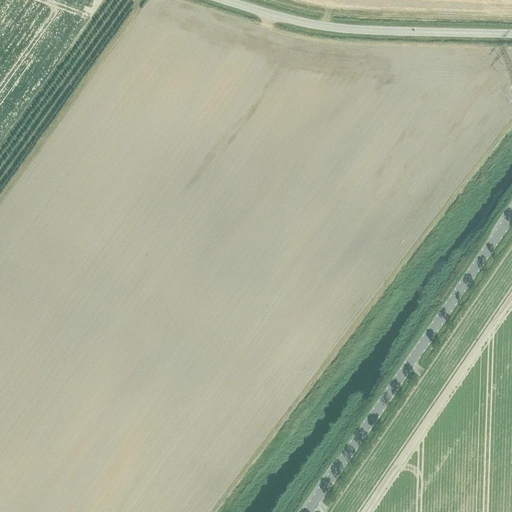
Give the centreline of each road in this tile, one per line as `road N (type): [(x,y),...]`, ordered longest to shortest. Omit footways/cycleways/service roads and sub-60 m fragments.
road 1 (unclassified): [(307,511),(511,215)]
road 2 (unclassified): [(511,35),(334,31),(221,0)]
